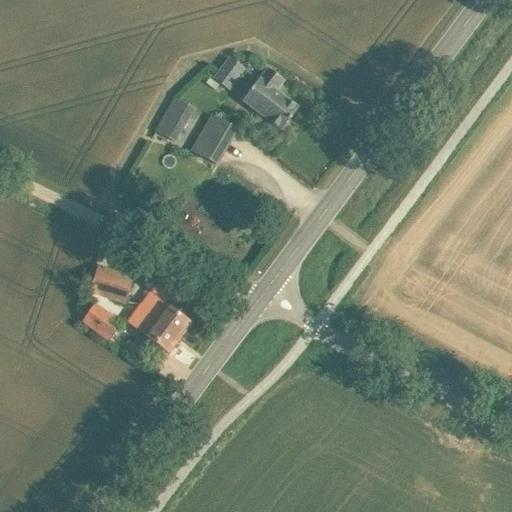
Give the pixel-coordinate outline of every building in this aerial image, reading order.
[(214,78),(229,89),(245,69),(230,57),(214,78)] [(298,109),(290,103),(275,92),(284,80),(268,68),(259,80),(243,101),(281,130),(298,109)] [(185,121),(168,112),(157,132),(174,142),(185,121)] [(214,114),(191,152),(216,166),(238,128),(214,114)] [(100,270),(93,295),(122,303),(130,278),(100,270)] [(191,326),(183,320),(165,306),(164,308),(163,306),(168,299),(168,300),(172,294),(150,278),(134,300),(141,305),(138,308),(147,311),(158,318),(156,322),(172,334),(180,340),(191,326)] [(94,305),(81,324),(108,342),(121,323),(94,305)] [(180,340),(172,334),(156,322),(158,318),(147,311),(138,308),(128,322),(135,327),(135,328),(169,354),(180,340)]
